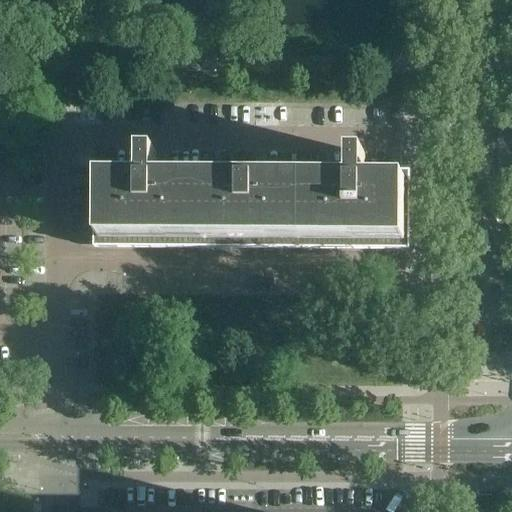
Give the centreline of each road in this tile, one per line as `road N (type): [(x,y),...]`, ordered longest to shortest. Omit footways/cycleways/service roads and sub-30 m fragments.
road 1 (tertiary): [(511,440),(59,437)]
road 2 (residential): [(59,138),(400,139)]
road 3 (residential): [(59,264),(372,265)]
road 4 (residential): [(59,264),(59,138)]
